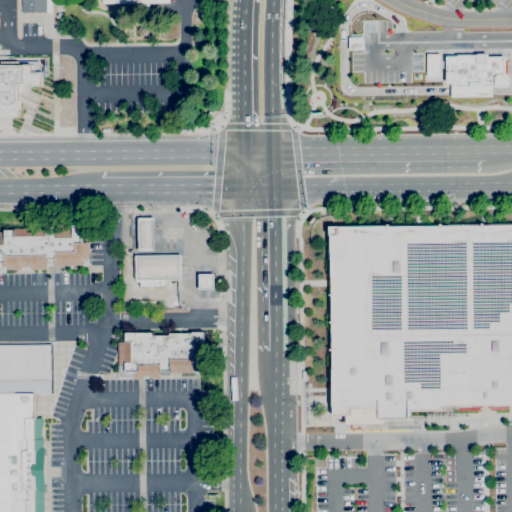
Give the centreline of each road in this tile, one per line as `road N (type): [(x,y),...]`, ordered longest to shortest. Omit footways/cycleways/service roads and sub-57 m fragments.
road 1 (secondary): [(240,185),(244,511)]
road 2 (secondary): [(242,155),(0,156)]
road 3 (secondary): [(274,185),(494,188)]
road 4 (secondary): [(483,150),(274,152)]
road 5 (secondary): [(243,0),(242,155)]
road 6 (secondary): [(274,152),(273,0)]
road 7 (secondary): [(99,187),(240,185)]
road 8 (secondary): [(276,323),(274,185)]
